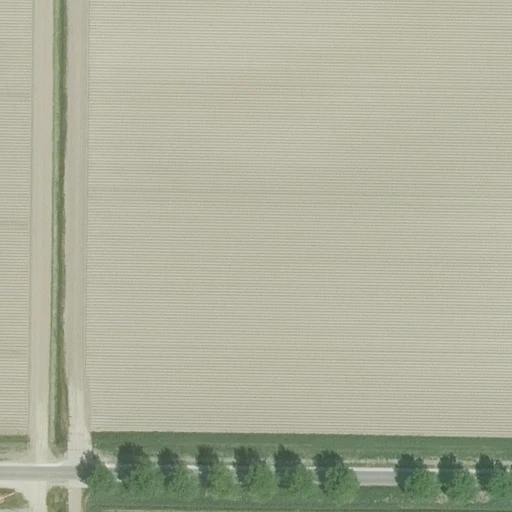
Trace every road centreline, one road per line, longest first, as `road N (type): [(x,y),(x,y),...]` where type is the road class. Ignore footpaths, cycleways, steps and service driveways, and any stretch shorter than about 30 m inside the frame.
road 1 (unclassified): [(0,473),(511,480)]
road 2 (unknown): [(56,0),(55,511)]
